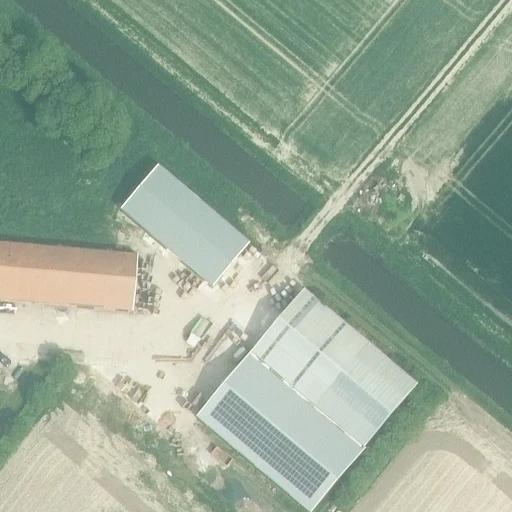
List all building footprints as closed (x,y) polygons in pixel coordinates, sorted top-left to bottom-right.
[(155,168),(118,212),(211,290),(248,246),(155,168)] [(0,245),(0,302),(131,313),(136,257),(0,245)] [(304,294),(251,357),(360,448),(413,386),(304,294)] [(183,384),(189,377),(156,350),(141,369),(150,376),(159,367),(165,372),(156,383),(199,418),(209,405),(183,384)] [(249,358),(196,421),(304,511),(305,511),(358,450),(249,358)] [(139,407),(154,390),(146,383),(132,401),(139,407)] [(72,418),(79,425),(103,400),(96,393),(72,418)] [(149,438),(142,446),(156,459),(164,451),(149,438)]
